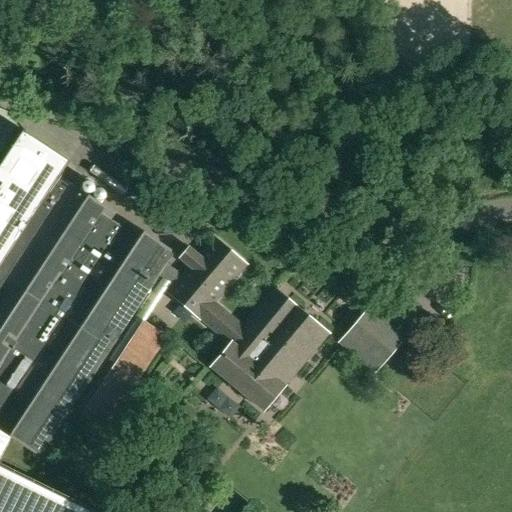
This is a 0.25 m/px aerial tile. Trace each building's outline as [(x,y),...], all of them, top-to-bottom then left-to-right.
[(0,511),(91,511),(92,511),(0,466),(0,465),(14,437),(39,454),(157,274),(163,278),(170,282),(174,285),(182,276),(164,264),(171,253),(59,179),(58,179),(69,162),(23,132),(0,166),(0,511)] [(332,232),(322,259),(345,267),(356,240),(332,232)] [(174,285),(168,292),(201,320),(201,319),(231,344),(211,367),(264,411),(329,334),(276,290),(245,328),(215,303),(246,265),(214,238),(199,256),(189,248),(178,261),(188,269),(182,276),(174,285)] [(389,267),(399,279),(418,264),(408,252),(389,267)] [(372,304),(339,342),(375,373),(407,334),(372,304)] [(135,335),(82,415),(83,416),(107,431),(169,337),(158,330),(144,321),(135,335)] [(174,511),(196,511),(211,495),(195,482),(172,510),(174,511)]
